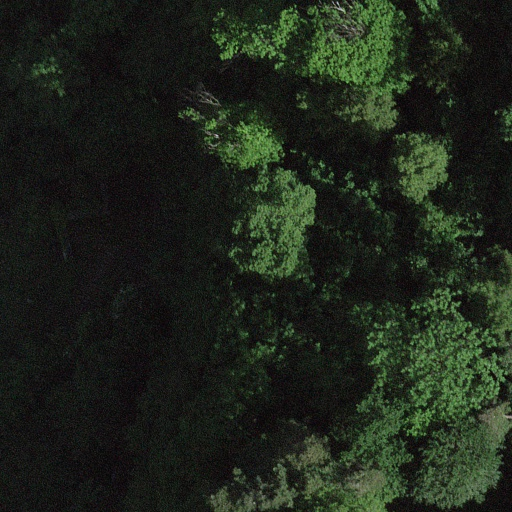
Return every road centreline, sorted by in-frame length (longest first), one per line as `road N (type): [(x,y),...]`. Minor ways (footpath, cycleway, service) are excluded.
road 1 (motorway): [(357,511),(294,348),(186,0)]
road 2 (motorway): [(0,330),(57,511)]
